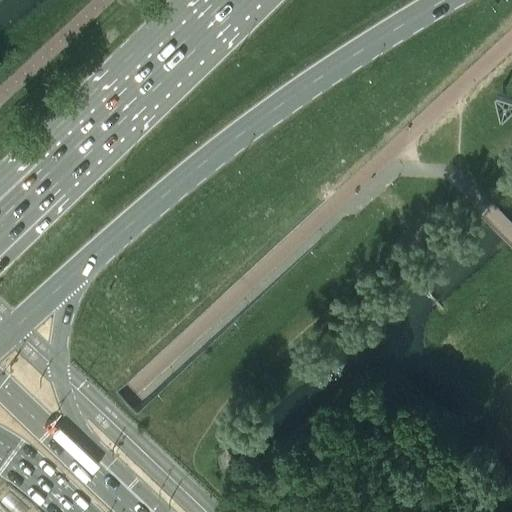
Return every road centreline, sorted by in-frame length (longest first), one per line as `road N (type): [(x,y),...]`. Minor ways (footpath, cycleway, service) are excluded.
road 1 (primary): [(76,270),(266,113),(437,0)]
road 2 (primary): [(152,511),(63,398),(57,347),(76,270)]
road 3 (primary): [(234,0),(50,180)]
road 4 (primary): [(133,511),(0,386)]
